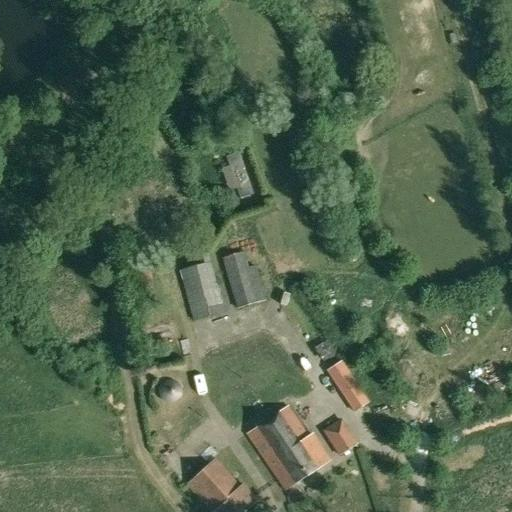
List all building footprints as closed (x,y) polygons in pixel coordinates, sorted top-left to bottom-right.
[(155,147),(168,158),(179,145),(166,134),(155,147)] [(244,253),(222,259),(236,308),(266,300),(268,299),(256,264),(248,266),(244,253)] [(154,295),(151,275),(153,275),(150,261),(125,266),(128,280),(131,299),(154,295)] [(210,262),(179,271),(193,320),(225,312),(210,262)] [(340,361),(326,370),(354,412),(368,403),(340,361)] [(418,382),(434,376),(430,363),(413,369),(418,382)] [(329,462),(311,435),(307,437),(288,408),(248,434),(285,490),(329,462)] [(339,456),(358,444),(341,418),(321,431),(339,456)] [(185,485),(209,511),(244,511),(258,500),(243,483),(241,486),(215,458),(185,485)]
